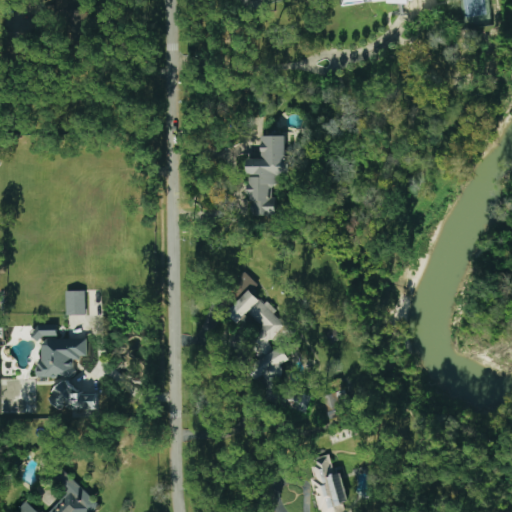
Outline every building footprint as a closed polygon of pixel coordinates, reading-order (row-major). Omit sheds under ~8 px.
[(249,158),(249,216),(275,216),(274,185),(281,184),(281,173),(290,173),(290,158),(286,158),(286,135),(261,136),(262,158),(249,158)] [(86,314),(85,290),(66,290),(66,315),(86,314)] [(287,329),(268,299),(261,304),(253,291),(226,308),(235,322),(252,312),(262,328),(251,335),(264,355),(253,362),(267,384),(286,372),(281,364),(291,358),(282,345),(273,351),(267,341),(287,329)] [(34,336),(57,337),(57,325),(35,324),(34,336)] [(87,339),(43,338),(43,362),(37,362),(37,377),(75,377),(75,357),(87,357),(87,339)] [(97,407),(96,396),(76,397),(75,381),(55,382),(56,409),(97,407)] [(308,410),(309,397),(290,395),(290,409),(308,410)] [(351,511),(351,508),(349,508),(340,473),(334,475),(329,454),(308,459),(320,511),(351,511)] [(47,511),(37,511),(26,501),(16,511),(88,511),(97,502),(66,473),(59,481),(68,490),(47,511)]
